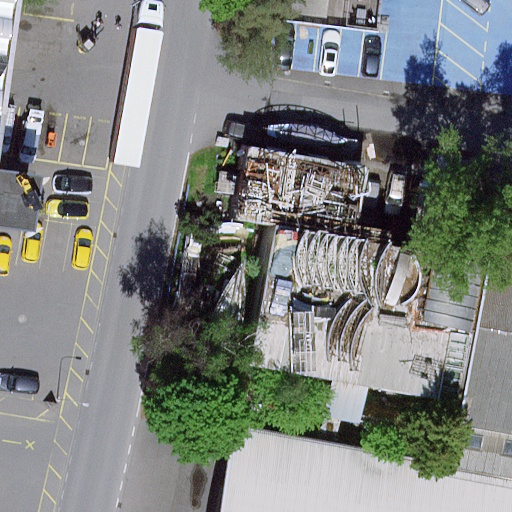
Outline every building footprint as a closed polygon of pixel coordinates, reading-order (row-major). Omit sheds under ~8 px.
[(0,0),(0,154),(21,0),(0,0)] [(292,0),(289,22),(380,33),(383,0),(292,0)] [(428,245),(280,218),(253,361),(401,388),(428,245)] [(511,228),(498,226),(463,421),(511,429),(511,228)] [(511,511),(511,471),(442,458),(241,421),(223,511),(511,511)]
